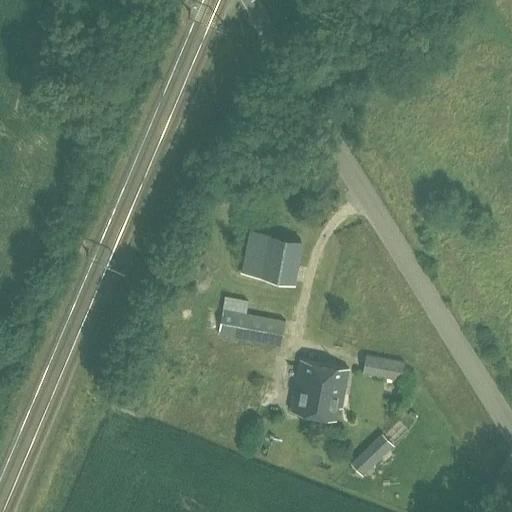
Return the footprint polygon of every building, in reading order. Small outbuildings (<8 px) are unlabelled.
[(240,272),(295,283),(304,240),(249,229),(240,272)] [(218,334),(281,345),(286,319),(223,307),(218,333),(218,334)] [(366,354),(363,371),(401,378),(405,360),(366,354)] [(291,409),(335,417),(337,405),(342,406),(349,369),(300,359),(291,409)] [(249,398),(244,417),(264,423),(269,404),(249,398)]
